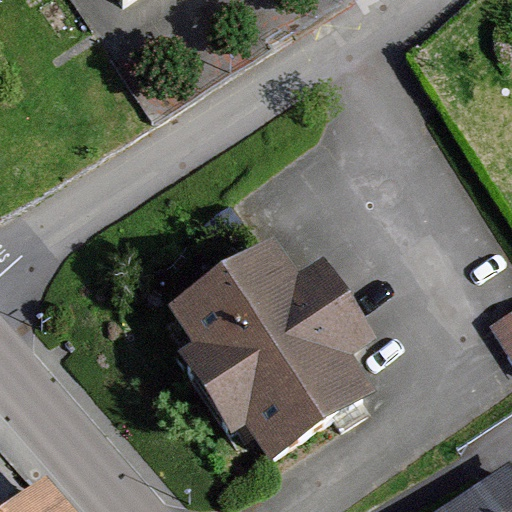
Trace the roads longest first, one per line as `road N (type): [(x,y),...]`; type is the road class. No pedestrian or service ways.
road 1 (residential): [(420,0),(0,272)]
road 2 (tertiary): [(0,380),(126,511)]
